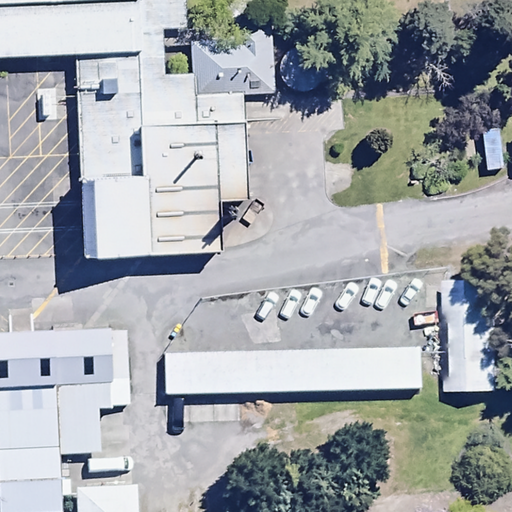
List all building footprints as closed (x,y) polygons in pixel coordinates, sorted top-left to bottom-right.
[(0,0),(0,58),(80,57),(86,268),(215,265),(213,215),(259,214),(255,90),(202,92),(201,70),(167,71),(166,29),(193,28),(192,0),(0,0)] [(496,282),(443,283),(446,399),(499,397),(496,282)] [(116,324),(0,331),(0,407),(121,401),(116,324)] [(421,342),(160,350),(161,396),(423,388),(421,342)] [(56,437),(0,440),(0,506),(60,503),(56,437)] [(157,511),(156,480),(71,485),(72,511),(157,511)] [(192,511),(192,502),(175,502),(174,511),(192,511)]
